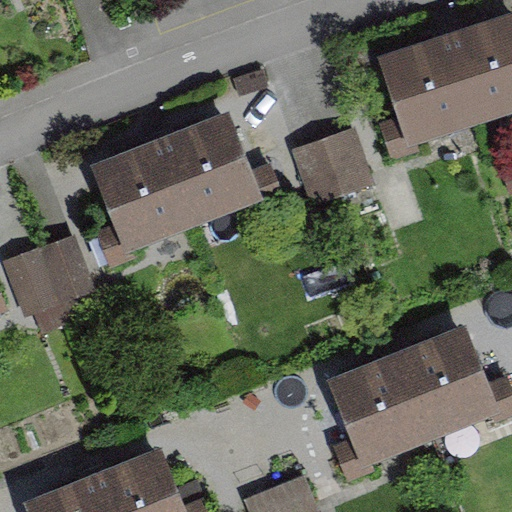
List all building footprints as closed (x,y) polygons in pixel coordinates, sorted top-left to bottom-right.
[(511,18),(450,40),(481,127),(511,116),(511,18)] [(450,40),(382,64),(413,151),(481,127),(450,40)] [(231,118),(161,145),(194,229),(264,202),(231,118)] [(353,132),(324,143),(345,198),(374,187),(353,132)] [(324,143),(294,155),(315,209),(345,198),(324,143)] [(161,145),(91,172),(124,257),(194,229),(161,145)] [(78,244),(43,258),(67,316),(101,302),(78,244)] [(43,258),(8,272),(32,330),(67,316),(43,258)] [(464,334),(397,360),(430,444),(497,417),(464,334)] [(397,360),(330,387),(363,470),(430,444),(397,360)] [(181,511),(159,455),(91,482),(103,511),(181,511)] [(103,511),(91,482),(23,508),(24,511),(103,511)] [(278,496),(284,511),(315,511),(305,485),(278,496)] [(284,511),(278,496),(250,508),(251,511),(284,511)]
